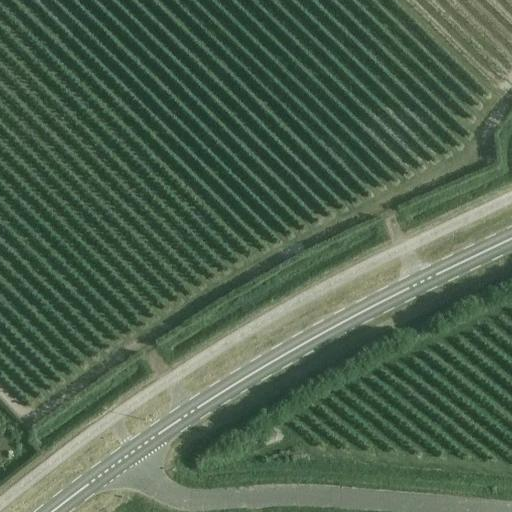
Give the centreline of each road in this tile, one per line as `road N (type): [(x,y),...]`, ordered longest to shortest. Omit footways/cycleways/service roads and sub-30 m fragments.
road 1 (secondary): [(129,454),(304,336),(511,238)]
road 2 (unclassified): [(129,454),(161,487),(211,498),(446,511)]
